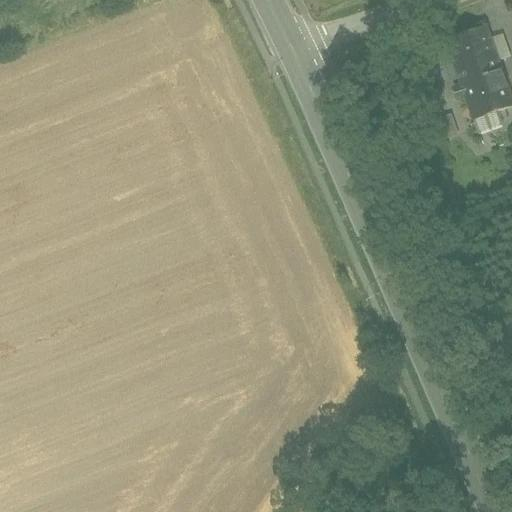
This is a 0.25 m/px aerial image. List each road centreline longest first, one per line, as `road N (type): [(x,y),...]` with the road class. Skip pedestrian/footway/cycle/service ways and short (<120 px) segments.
road 1 (secondary): [(293,51),(492,511)]
road 2 (residential): [(293,51),(431,0)]
